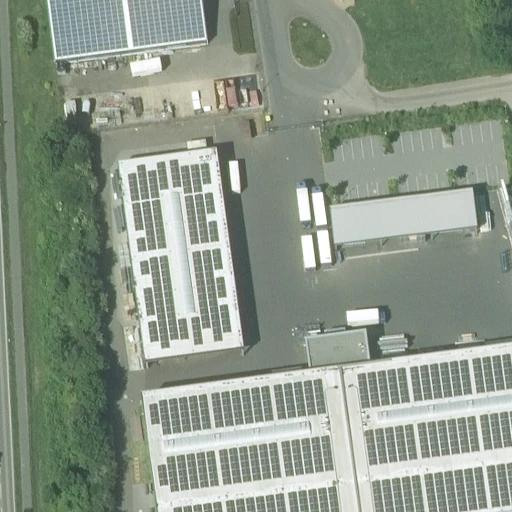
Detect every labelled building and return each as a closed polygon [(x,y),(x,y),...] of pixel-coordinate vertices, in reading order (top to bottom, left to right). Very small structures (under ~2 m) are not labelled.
[(97,0),(56,0),(58,39),(99,34),(97,0)] [(58,39),(51,40),(59,104),(212,84),(203,20),(99,34),(58,39)] [(152,410),(251,396),(221,196),(122,211),(152,410)] [(307,388),(312,423),(375,415),(370,379),(307,388)] [(511,385),(487,390),(488,397),(511,392),(511,385)] [(152,511),(511,511),(511,396),(375,415),(312,423),(144,446),(152,511)]
